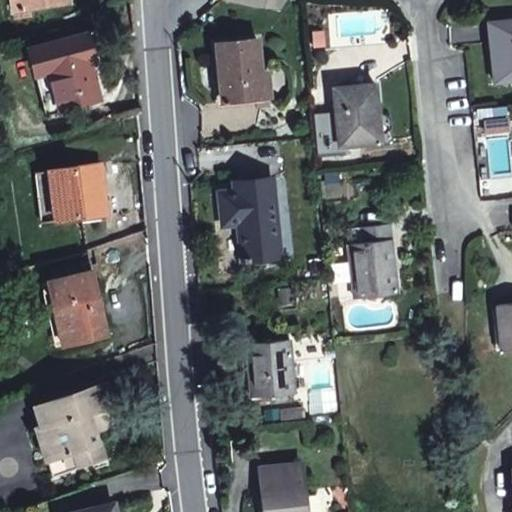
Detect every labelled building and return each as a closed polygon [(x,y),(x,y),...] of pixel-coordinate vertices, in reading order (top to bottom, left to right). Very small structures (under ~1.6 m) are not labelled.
[(67,4),(66,0),(9,0),(11,13),(67,4)] [(511,18),(487,21),(494,78),(511,75),(511,18)] [(32,51),(38,74),(52,71),(63,114),(102,106),(93,67),(99,66),(95,51),(103,49),(100,34),(32,51)] [(251,38),(212,40),(217,96),(257,91),(251,38)] [(52,71),(38,74),(50,118),(63,114),(52,71)] [(331,86),(335,143),(378,139),(376,114),(373,83),(331,86)] [(143,114),(143,100),(131,102),(132,115),(143,114)] [(390,114),(376,114),(378,139),(335,143),(336,154),(392,152),(390,114)] [(64,171),(70,221),(105,217),(100,168),(64,171)] [(49,172),(55,223),(70,221),(64,171),(49,172)] [(221,221),(234,219),(238,255),(275,250),(265,176),(230,178),(231,187),(217,189),(221,221)] [(359,240),(344,242),(349,293),(392,289),(386,226),(358,229),(359,240)] [(50,285),(63,346),(106,334),(91,273),(50,285)] [(511,298),(496,300),(500,345),(511,343),(511,298)] [(285,338),(245,341),(251,394),(291,390),(285,338)] [(78,450),(82,463),(106,454),(98,431),(111,426),(105,405),(113,402),(108,387),(43,410),(48,426),(54,423),(65,454),(78,450)] [(58,478),(84,468),(82,463),(78,450),(65,454),(54,423),(48,426),(41,428),(58,478)] [(305,511),(300,464),(259,467),(263,511),(305,511)]
